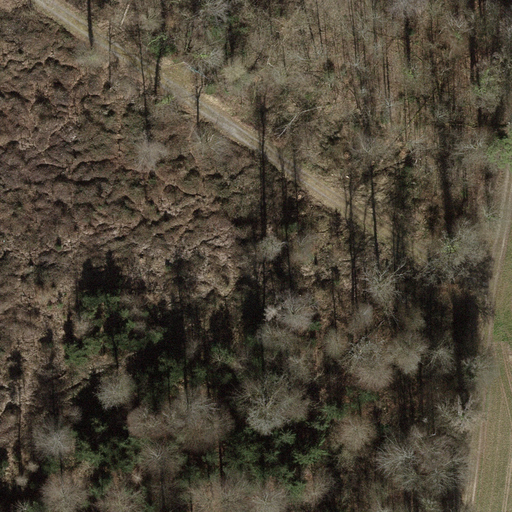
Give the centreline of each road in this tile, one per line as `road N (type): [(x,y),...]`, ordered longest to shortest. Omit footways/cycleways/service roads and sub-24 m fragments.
road 1 (track): [(54,0),(487,308)]
road 2 (track): [(448,511),(511,167)]
